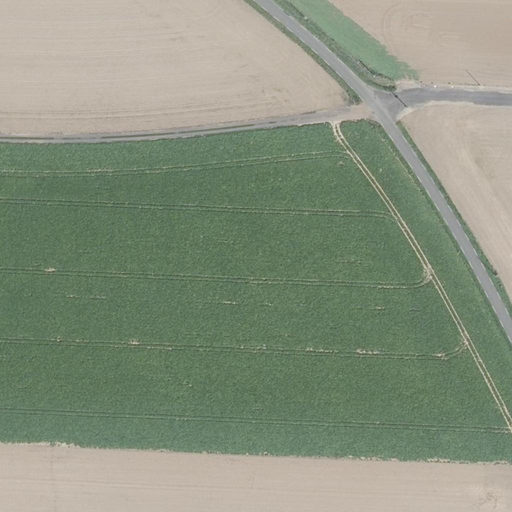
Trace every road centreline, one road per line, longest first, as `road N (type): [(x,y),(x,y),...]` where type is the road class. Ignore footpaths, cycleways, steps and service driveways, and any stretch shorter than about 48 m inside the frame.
road 1 (tertiary): [(260,0),(374,104),(462,230),(511,326)]
road 2 (track): [(0,138),(164,134),(374,104)]
